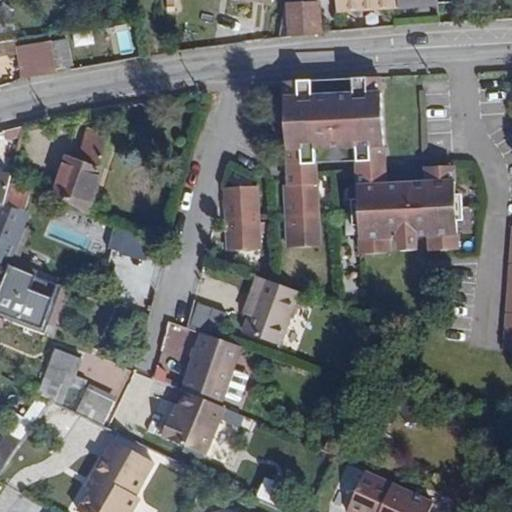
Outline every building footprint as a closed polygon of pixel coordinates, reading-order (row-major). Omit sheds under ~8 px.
[(336,0),(337,14),(395,9),(394,0),(336,0)] [(394,0),(395,9),(436,6),(435,0),(394,0)] [(288,7),(291,36),(321,33),(318,4),(301,6),(288,7)] [(17,49),(16,39),(0,42),(0,58),(16,56),(18,77),(22,77),(54,72),(50,43),(17,49)] [(311,83),(284,84),(287,167),(316,165),(316,149),(330,149),(330,144),(340,144),(340,149),(355,148),(356,163),(385,163),(381,78),(351,80),(352,95),(313,98),(311,83)] [(67,155),(54,196),(87,214),(110,137),(88,129),(77,158),(67,155)] [(385,171),(385,163),(356,163),(357,172),(385,171)] [(316,165),(287,167),(288,176),(317,174),(316,165)] [(386,186),(385,171),(357,172),(360,255),(388,253),(387,240),(428,238),(429,251),(457,250),(451,168),(426,170),(426,184),(386,186)] [(0,182),(8,183),(9,176),(0,174),(0,182)] [(317,174),(288,176),(288,186),(285,187),(287,249),(320,248),(317,174)] [(29,189),(8,183),(3,204),(26,208),(29,189)] [(225,189),(227,252),(259,251),(256,188),(225,189)] [(36,201),(19,238),(60,255),(75,218),(36,201)] [(26,208),(3,204),(0,203),(0,239),(17,248),(18,246),(19,238),(26,208)] [(109,268),(149,271),(152,234),(112,231),(109,268)] [(0,257),(11,263),(17,248),(0,239),(0,257)] [(511,240),(501,353),(511,353),(511,240)] [(0,277),(4,279),(11,263),(0,257),(0,277)] [(58,284),(11,263),(4,279),(0,288),(0,316),(38,332),(56,292),(58,284)] [(280,340),(298,288),(257,273),(250,293),(255,295),(249,312),(244,328),(280,340)] [(255,295),(250,293),(244,310),(249,312),(255,295)] [(199,301),(194,316),(220,325),(225,309),(199,301)] [(194,316),(191,326),(218,334),(220,325),(194,316)] [(200,334),(198,340),(237,353),(239,344),(200,334)] [(237,353),(198,340),(185,391),(188,393),(223,407),(237,353)] [(54,348),(38,398),(49,405),(52,400),(103,426),(114,402),(84,387),(87,381),(75,377),(82,359),(54,348)] [(223,407),(188,393),(177,422),(173,420),(165,441),(208,458),(227,408),(223,407)] [(2,430),(21,442),(49,405),(38,398),(23,418),(14,412),(2,430)] [(0,469),(3,471),(18,440),(5,434),(0,443),(0,469)] [(78,511),(79,511),(130,511),(137,499),(133,497),(153,462),(114,440),(94,474),(98,477),(78,511)] [(426,511),(437,490),(369,459),(350,499),(377,511),(426,511)] [(264,478),(255,498),(280,510),(290,489),(264,478)]
